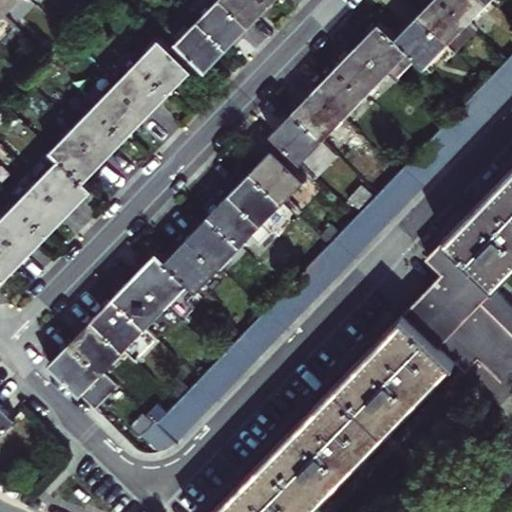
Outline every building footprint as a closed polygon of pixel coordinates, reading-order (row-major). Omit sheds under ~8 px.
[(0,0),(0,11),(1,12),(13,0),(0,0)] [(219,0),(208,0),(192,17),(224,49),(236,37),(247,26),(219,0)] [(269,3),(265,0),(219,0),(247,26),(258,14),(269,3)] [(448,46),(469,24),(444,0),(429,0),(427,3),(416,14),(448,46)] [(444,0),(469,24),(490,3),(487,0),(444,0)] [(394,37),(407,49),(418,60),(427,68),(448,46),(416,14),(406,25),(394,37)] [(224,49),(192,17),(171,38),(204,70),(214,59),(224,49)] [(357,42),(386,70),(397,81),(418,60),(407,49),(394,37),(378,21),(368,30),(357,42)] [(190,67),(159,38),(137,60),(168,90),(179,79),(190,67)] [(363,94),(386,70),(357,42),(346,53),(334,65),(363,94)] [(511,57),(509,55),(506,59),(501,65),(511,75),(511,57)] [(168,90),(137,60),(116,81),(147,112),(156,102),(168,90)] [(312,87),(341,116),(363,94),(334,65),(324,76),(312,87)] [(511,75),(501,65),(490,75),(511,96),(511,75)] [(485,81),(480,85),(502,107),(511,96),(490,75),(485,81)] [(135,123),(147,112),(116,81),(94,104),(125,134),(135,123)] [(502,107),(480,85),(471,95),(493,116),(502,107)] [(320,138),(341,116),(312,87),(301,99),(290,110),(320,138)] [(463,103),(461,105),(483,127),(493,116),(471,95),(463,103)] [(125,134),(94,104),(74,125),(105,155),(115,144),(125,134)] [(461,105),(451,116),(473,136),(483,127),(461,105)] [(320,138),(290,110),(280,121),(268,133),(311,174),(333,151),(320,138)] [(473,136),(451,116),(443,125),(441,126),(463,147),(473,136)] [(105,155),(74,125),(52,147),(61,156),(82,177),(93,166),(105,155)] [(463,147),(441,126),(431,136),(453,158),(463,147)] [(431,136),(422,147),(444,168),(453,158),(431,136)] [(420,148),(412,157),(434,178),(444,168),(422,147),(420,148)] [(303,178),(271,148),(263,157),(250,169),(282,200),(303,178)] [(61,156),(39,178),(71,210),(83,198),(93,188),(82,177),(61,156)] [(412,157),(402,167),(424,188),(434,178),(412,157)] [(424,188),(402,167),(398,171),(393,177),(414,198),(424,188)] [(499,291),(507,284),(511,277),(511,167),(488,192),(442,239),(459,255),(489,282),(499,291)] [(260,222),(282,200),(250,169),(242,178),(229,191),(260,222)] [(393,177),(382,188),(404,209),(414,198),(393,177)] [(71,210),(39,178),(16,201),(48,233),(60,221),(71,210)] [(377,193),(373,198),(394,219),(404,209),(382,188),(377,193)] [(260,222),(229,191),(218,202),(207,214),(238,245),(260,222)] [(373,198),(365,206),(386,227),(394,219),(373,198)] [(16,201),(0,217),(0,228),(26,255),(37,244),(48,233),(16,201)] [(365,206),(354,217),(376,238),(386,227),(365,206)] [(238,245),(207,214),(197,224),(186,236),(217,266),(238,245)] [(349,222),(345,226),(367,247),(376,238),(354,217),(349,222)] [(345,226),(337,235),(359,256),(367,247),(345,226)] [(0,228),(0,272),(4,276),(15,265),(26,255),(0,228)] [(359,256),(337,235),(328,244),(350,265),(359,256)] [(196,289),(217,266),(186,236),(176,246),(164,258),(187,280),(196,289)] [(459,255),(442,239),(431,250),(444,264),(438,270),(441,273),(470,301),(445,326),(478,359),(502,382),(511,371),(511,332),(485,306),(499,291),(489,282),(459,255)] [(350,265),(328,244),(327,245),(318,255),(339,276),(350,265)] [(444,264),(431,250),(424,257),(438,270),(444,264)] [(187,280),(164,258),(158,252),(148,263),(136,274),(166,303),(187,280)] [(318,255),(308,265),(330,286),(339,276),(318,255)] [(306,266),(298,275),(320,296),(330,286),(308,265),(306,266)] [(455,364),(452,367),(462,376),(478,359),(445,326),(470,301),(441,273),(402,313),(455,364)] [(142,325),(166,303),(136,274),(126,285),(114,297),(142,325)] [(320,296),(298,275),(288,285),(310,306),(320,296)] [(284,290),(280,294),(301,315),(310,306),(288,285),(284,290)] [(280,294),(270,305),(291,325),(301,315),(280,294)] [(142,325),(114,297),(105,306),(93,318),(122,347),(142,325)] [(263,311),(259,315),(281,337),(291,325),(270,305),(263,311)] [(402,313),(367,350),(310,408),(243,478),(210,511),(308,511),(452,367),(455,364),(402,313)] [(259,315),(248,327),(270,348),(281,337),(259,315)] [(122,347),(93,318),(81,330),(72,340),(100,369),(122,347)] [(242,333),(238,338),(259,359),(270,348),(248,327),(242,333)] [(238,338),(227,349),(249,369),(259,359),(238,338)] [(100,369),(72,340),(61,351),(49,363),(94,407),(115,384),(100,369)] [(220,357),(217,359),(239,380),(249,369),(227,349),(220,357)] [(239,380),(217,359),(207,370),(229,391),(239,380)] [(229,391),(207,370),(198,379),(219,400),(229,391)] [(178,400),(188,390),(174,376),(164,387),(178,400)] [(219,400),(198,379),(197,380),(188,390),(210,410),(219,400)] [(210,410),(188,390),(178,400),(199,421),(210,410)] [(0,400),(0,430),(15,415),(5,406),(0,400)] [(199,421),(178,400),(168,410),(190,431),(199,421)] [(190,431),(168,410),(159,420),(180,441),(190,431)]
